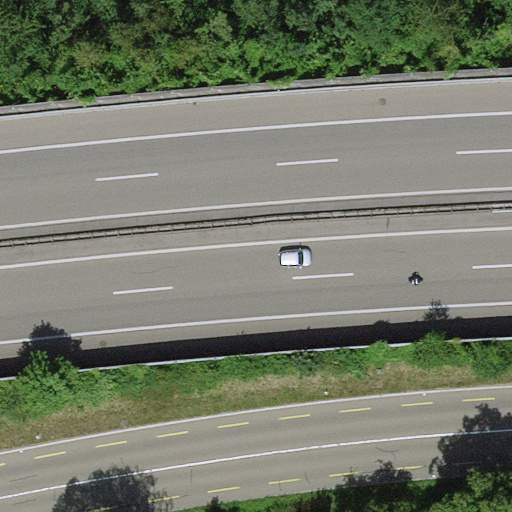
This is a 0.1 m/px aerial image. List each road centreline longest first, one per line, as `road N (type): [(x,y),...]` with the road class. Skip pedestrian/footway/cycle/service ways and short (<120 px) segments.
road 1 (primary): [(0,502),(323,449),(511,435)]
road 2 (motorway): [(0,311),(399,271),(511,268)]
road 3 (motorway): [(511,155),(0,194)]
